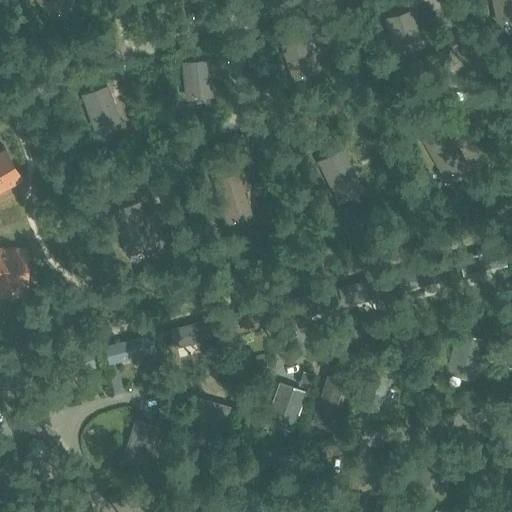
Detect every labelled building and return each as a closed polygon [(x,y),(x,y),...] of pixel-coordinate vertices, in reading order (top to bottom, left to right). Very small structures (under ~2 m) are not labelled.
[(75,0),(74,0),(38,0),(52,18),(75,0)] [(511,0),(489,0),(494,24),(511,21),(511,0)] [(384,16),(394,53),(423,44),(411,8),(384,16)] [(281,43),(291,78),(317,70),(308,34),(281,43)] [(181,60),(184,95),(214,95),(209,57),(181,60)] [(108,84),(80,92),(93,128),(120,118),(108,84)] [(444,124),(419,138),(441,180),(467,164),(444,124)] [(338,201),(365,189),(343,146),(317,160),(338,201)] [(4,148),(0,149),(0,188),(20,177),(4,148)] [(225,222),(254,216),(241,170),(214,177),(225,222)] [(126,253),(154,245),(139,199),(112,207),(126,253)] [(502,247),(458,258),(462,275),(506,265),(502,247)] [(0,249),(0,282),(8,283),(8,294),(26,294),(26,249),(0,249)] [(437,263),(393,274),(397,292),(441,280),(437,263)] [(381,277),(337,288),(341,305),(385,294),(381,277)] [(325,290),(281,302),(285,319),(329,308),(325,290)] [(269,304),(225,315),(230,333),(274,321),(269,304)] [(212,318),(168,329),(172,346),(217,335),(212,318)] [(511,357),(511,323),(502,354),(511,357)] [(458,332),(445,372),(471,381),(485,340),(458,332)] [(149,334),(104,345),(109,362),(153,350),(149,334)] [(91,349),(46,360),(50,378),(95,366),(91,349)] [(376,357),(358,407),(375,413),(393,364),(376,357)] [(29,363),(0,370),(0,389),(33,381),(29,363)] [(326,373),(311,422),(328,427),(343,378),(326,373)] [(270,402),(267,413),(294,422),(298,412),(296,411),(303,391),(279,383),(272,403),(270,402)] [(196,395),(185,436),(202,441),(208,418),(225,423),(230,405),(196,395)] [(135,419),(124,451),(151,459),(162,428),(135,419)] [(511,429),(502,426),(489,466),(505,471),(511,450),(511,429)] [(28,441),(24,458),(30,460),(49,465),(54,466),(59,449),(28,441)] [(463,460),(429,450),(418,489),(434,494),(441,472),(458,477),(463,460)] [(350,468),(346,511),(355,511),(364,511),(366,490),(385,491),(386,471),(350,468)] [(329,490),(295,480),(285,511),(303,511),(307,502),(324,507),(329,490)] [(234,484),(227,511),(244,511),(246,507),(264,511),(269,493),(234,484)] [(84,511),(82,495),(36,501),(37,511),(84,511)] [(185,497),(180,511),(209,511),(211,506),(185,497)]
